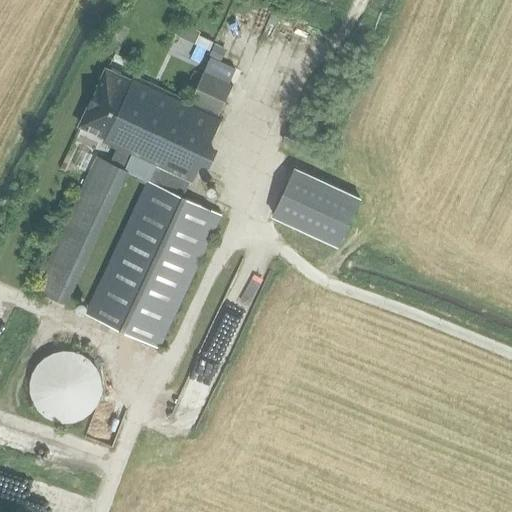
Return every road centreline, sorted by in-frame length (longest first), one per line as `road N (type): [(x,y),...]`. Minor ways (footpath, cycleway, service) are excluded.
road 1 (track): [(0,289),(172,365),(220,259),(244,237),(250,169),(309,39)]
road 2 (track): [(244,237),(281,247),(332,285),(511,354)]
